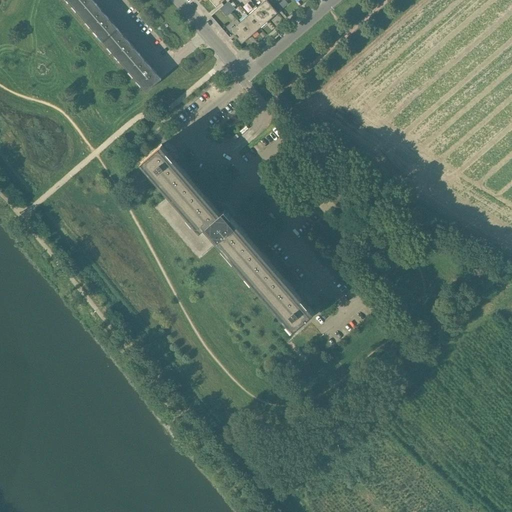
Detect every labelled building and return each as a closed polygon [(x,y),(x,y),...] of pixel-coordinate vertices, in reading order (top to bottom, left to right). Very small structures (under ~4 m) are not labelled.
[(67,0),(82,17),(97,4),(93,0),(67,0)] [(257,8),(269,21),(278,14),(278,13),(267,0),(258,8),(257,8)] [(283,0),(277,6),(281,11),(287,5),(283,0)] [(224,6),(231,14),(236,9),(229,2),(224,6)] [(104,42),(118,29),(97,4),(82,17),(104,42)] [(224,6),(220,9),(220,10),(227,17),(231,14),(224,6)] [(260,29),(269,21),(257,8),(248,16),(260,29)] [(251,37),(260,29),(248,16),(240,23),(239,23),(251,37)] [(242,44),(251,37),(239,23),(231,31),(242,44)] [(104,42),(125,67),(140,54),(118,29),(104,42)] [(147,92),(161,79),(140,54),(125,67),(147,92)] [(182,238),(215,206),(175,159),(178,157),(175,151),(173,148),(167,144),(165,147),(162,144),(141,162),(171,197),(157,209),(182,238)] [(218,201),(215,206),(182,238),(199,258),(217,242),(247,276),(268,257),(232,217),(236,215),(233,208),(231,205),(224,202),(223,204),(218,201)] [(301,290),(299,294),(268,257),(247,276),(294,330),(315,312),(309,305),(312,304),(310,297),(307,294),(301,290)]
